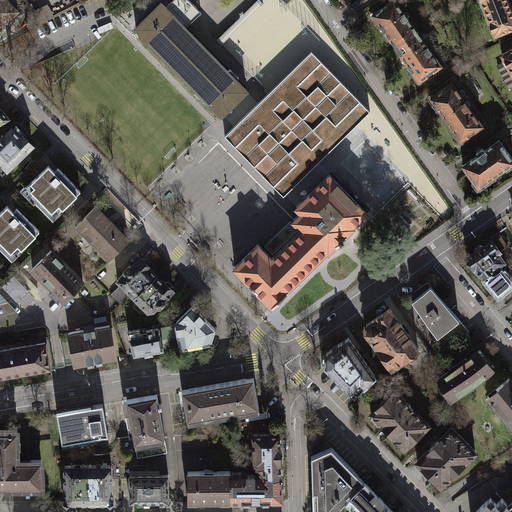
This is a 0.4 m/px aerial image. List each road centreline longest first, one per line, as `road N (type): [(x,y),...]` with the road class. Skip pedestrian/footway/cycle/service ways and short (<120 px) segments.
road 1 (residential): [(278,357),(0,68)]
road 2 (secondary): [(278,357),(0,405)]
road 3 (residential): [(475,220),(336,20)]
road 4 (secondary): [(429,251),(278,357)]
road 5 (tertiary): [(312,394),(429,511)]
road 6 (residential): [(429,251),(511,347)]
road 7 (residential): [(295,511),(294,419),(312,394)]
